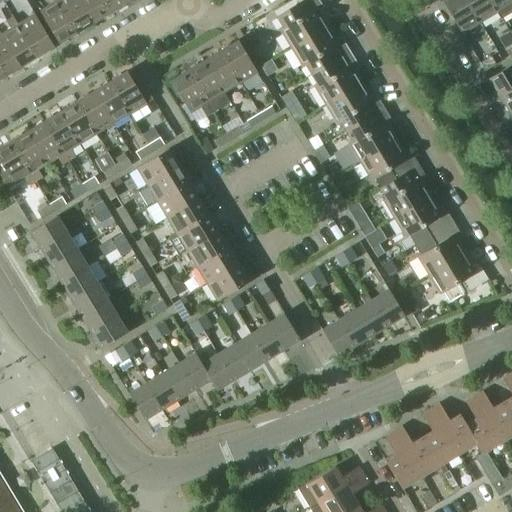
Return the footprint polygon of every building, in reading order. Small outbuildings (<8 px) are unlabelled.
[(76,33),(92,22),(78,0),(56,0),(57,1),(76,33)] [(101,0),(78,0),(92,22),(109,12),(101,0)] [(101,0),(109,12),(125,3),(123,0),(101,0)] [(280,29),(292,48),(326,26),(316,9),(322,6),(318,0),(303,0),(292,7),(292,8),(276,17),(283,27),(280,29)] [(475,17),(464,0),(448,0),(442,4),(461,34),(479,23),(475,17)] [(488,0),(464,0),(475,17),(479,23),(497,13),(488,0)] [(511,11),(511,0),(488,0),(497,13),(501,19),(511,11)] [(40,11),(59,43),(76,33),(57,1),(40,11)] [(17,25),(37,56),(54,46),(34,14),(17,25)] [(15,57),(21,66),(37,56),(17,25),(13,17),(6,21),(10,29),(1,34),(15,57)] [(305,65),(312,75),(350,52),(343,40),(337,44),(326,26),(292,48),(303,66),(305,65)] [(260,43),(252,31),(243,37),(250,49),(260,43)] [(1,34),(0,34),(0,69),(4,77),(21,66),(15,57),(1,34)] [(238,40),(220,50),(240,83),(257,72),(238,40)] [(220,50),(204,60),(224,93),(240,83),(220,50)] [(314,86),(326,105),(362,84),(351,66),(356,63),(350,52),(312,75),(317,85),(314,86)] [(491,57),(480,64),(483,71),(484,72),(495,65),(491,57)] [(204,60),(188,70),(212,110),(228,100),(224,93),(204,60)] [(511,65),(489,79),(500,97),(511,90),(511,65)] [(188,70),(171,81),(185,103),(190,113),(191,113),(200,108),(204,114),(212,110),(188,70)] [(126,71),(109,82),(121,102),(128,114),(134,123),(150,113),(145,103),(146,103),(126,71)] [(109,82),(92,92),(112,124),(128,114),(121,102),(109,82)] [(362,84),(326,105),(337,123),(340,121),(346,131),(384,108),(377,97),(371,100),(362,84)] [(293,87),(278,95),(283,102),(296,94),(293,87)] [(511,90),(500,97),(511,115),(511,113),(511,90)] [(92,92),(76,102),(96,134),(112,124),(92,92)] [(76,102),(60,112),(79,144),(96,134),(76,102)] [(304,115),(297,103),(287,110),(294,121),(304,115)] [(271,107),(259,114),(263,120),(275,113),(271,107)] [(350,143),(360,162),(396,140),(385,123),(391,120),(384,108),(346,131),(352,141),(350,143)] [(60,112),(43,122),(67,161),(74,157),(70,149),(79,144),(60,112)] [(263,120),(259,114),(247,122),(250,128),(263,120)] [(43,122),(27,132),(46,164),(56,158),(60,165),(67,161),(43,122)] [(238,127),(226,134),(230,140),(242,133),(238,127)] [(27,132),(11,142),(15,149),(35,181),(42,177),(37,169),(46,164),(27,132)] [(230,140),(226,134),(214,142),(218,147),(230,140)] [(317,135),(308,140),(314,150),(322,145),(317,135)] [(160,139),(147,146),(151,152),(163,144),(160,139)] [(375,178),(381,188),(418,165),(412,154),(406,158),(396,140),(360,162),(372,180),(375,178)] [(15,149),(11,142),(0,148),(0,162),(4,168),(0,170),(0,176),(7,188),(13,184),(24,177),(29,185),(35,181),(15,149)] [(151,152),(147,146),(135,153),(139,159),(151,152)] [(136,169),(147,186),(179,166),(169,149),(136,169)] [(126,157),(114,165),(118,171),(130,164),(126,157)] [(118,171),(114,165),(102,172),(106,179),(118,171)] [(384,200),(395,218),(430,197),(420,180),(426,177),(418,165),(381,188),(387,198),(384,200)] [(147,186),(156,202),(189,182),(179,166),(147,186)] [(94,176),(81,184),(86,191),(98,184),(94,176)] [(156,202),(167,218),(198,199),(189,182),(156,202)] [(86,191),(81,184),(69,191),(74,199),(86,191)] [(103,189),(110,201),(116,197),(109,185),(103,189)] [(409,235),(416,245),(453,222),(446,211),(440,214),(430,197),(395,218),(406,237),(409,235)] [(62,198),(49,205),(53,211),(65,204),(62,198)] [(198,199),(167,218),(177,234),(209,215),(198,199)] [(91,207),(96,215),(106,209),(102,201),(91,207)] [(53,211),(49,205),(37,213),(40,218),(53,211)] [(115,210),(122,222),(129,217),(122,205),(115,210)] [(106,209),(96,215),(100,223),(111,217),(106,209)] [(187,251),(219,231),(209,215),(177,234),(168,240),(178,256),(187,251)] [(31,232),(41,249),(67,234),(56,217),(31,232)] [(129,217),(122,222),(130,234),(137,230),(129,217)] [(418,257),(430,275),(465,254),(454,236),(460,233),(453,222),(416,245),(422,255),(418,257)] [(369,224),(360,230),(364,237),(374,231),(369,224)] [(11,229),(6,231),(12,240),(17,237),(11,229)] [(219,231),(187,251),(196,267),(228,248),(219,231)] [(41,249),(52,267),(77,251),(67,234),(41,249)] [(105,255),(115,248),(126,241),(122,234),(100,247),(105,255)] [(135,243),(142,255),(149,250),(142,238),(135,243)] [(126,241),(115,248),(120,256),(131,249),(126,241)] [(377,245),(371,248),(375,256),(381,252),(377,245)] [(196,267),(206,284),(239,265),(228,248),(196,267)] [(350,248),(343,252),(350,263),(356,259),(350,248)] [(149,250),(142,255),(149,267),(156,263),(149,250)] [(52,267),(61,283),(87,267),(77,251),(52,267)] [(350,263),(343,252),(335,257),(342,268),(350,263)] [(465,254),(430,275),(440,293),(444,291),(450,302),(463,293),(464,294),(488,279),(481,267),(475,271),(465,254)] [(396,271),(391,263),(383,267),(388,276),(396,271)] [(239,265),(206,284),(217,301),(249,282),(239,265)] [(61,283),(71,299),(97,283),(87,267),(61,283)] [(131,273),(136,281),(146,274),(142,267),(131,273)] [(317,268),(310,272),(316,283),(324,279),(317,268)] [(154,275),(162,288),(169,283),(162,271),(154,275)] [(316,283),(310,272),(302,277),(309,287),(316,283)] [(146,274),(136,281),(140,289),(151,282),(146,274)] [(254,285),(261,296),(269,291),(262,280),(254,285)] [(71,299),(81,315),(107,300),(97,283),(71,299)] [(169,283),(162,288),(169,300),(176,295),(169,283)] [(388,289),(372,299),(387,325),(404,315),(388,289)] [(237,295),(229,300),(236,311),(243,306),(237,295)] [(372,299),(355,310),(371,335),(387,325),(372,299)] [(81,315),(91,332),(117,316),(107,300),(81,315)] [(151,306),(156,315),(167,309),(162,300),(151,306)] [(236,311),(229,300),(221,305),(228,315),(236,311)] [(174,309),(182,322),(189,317),(182,305),(174,309)] [(355,310),(339,320),(354,346),(371,335),(355,310)] [(424,311),(416,316),(421,323),(429,319),(424,311)] [(284,313),(268,323),(284,349),(300,340),(284,313)] [(204,315),(197,320),(203,331),(211,326),(204,315)] [(117,316),(91,332),(101,348),(126,332),(117,316)] [(203,331),(197,320),(188,325),(195,335),(203,331)] [(354,346),(339,320),(322,330),(337,356),(354,346)] [(163,321),(155,326),(162,337),(169,332),(163,321)] [(268,323),(251,333),(267,360),(284,349),(268,323)] [(162,337),(155,326),(147,331),(154,342),(162,337)] [(251,333),(234,344),(250,370),(267,360),(251,333)] [(130,342),(122,346),(129,357),(136,353),(130,342)] [(234,344),(218,353),(234,380),(250,370),(234,344)] [(129,357),(122,346),(115,351),(122,362),(129,357)] [(211,378),(195,353),(179,363),(194,388),(211,378)] [(218,353),(202,363),(211,378),(218,390),(234,380),(218,353)] [(179,363),(162,373),(178,398),(194,388),(179,363)] [(162,373),(146,383),(162,408),(178,398),(162,373)] [(511,395),(502,401),(511,418),(511,375),(511,374),(502,379),(511,395)] [(162,408),(146,383),(128,394),(144,419),(162,408)] [(482,391),(474,397),(500,442),(511,434),(511,418),(502,401),(492,407),(482,391)] [(482,453),(485,451),(500,442),(474,397),(465,402),(474,417),(464,423),(482,453)] [(456,454),(476,443),(464,423),(458,413),(448,419),(439,404),(430,409),(456,454)] [(438,465),(456,454),(430,409),(421,414),(431,430),(421,436),(438,465)] [(419,477),(438,465),(421,436),(411,442),(402,426),(392,432),(419,477)] [(400,488),(419,477),(392,432),(384,437),(393,452),(383,459),(400,488)] [(89,511),(51,448),(30,461),(60,511),(89,511)] [(511,473),(502,479),(485,451),(474,457),(498,496),(511,486),(511,473)] [(334,465),(297,488),(308,507),(362,474),(357,465),(340,475),(334,465)] [(362,474),(308,507),(311,511),(341,511),(357,503),(351,493),(367,483),(362,474)] [(0,511),(19,511),(0,479),(0,511)] [(341,511),(382,511),(384,511),(379,503),(363,511),(362,511),(357,503),(341,511)]
